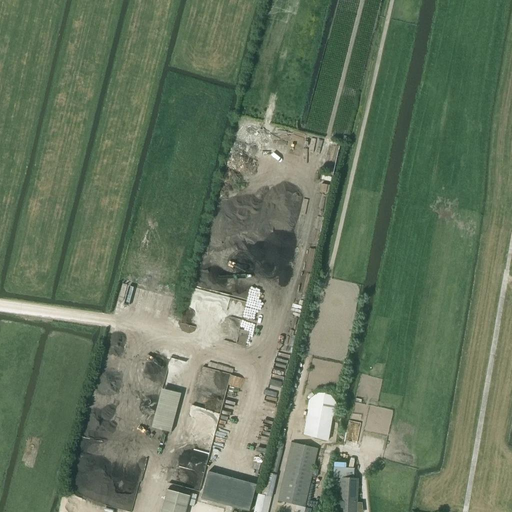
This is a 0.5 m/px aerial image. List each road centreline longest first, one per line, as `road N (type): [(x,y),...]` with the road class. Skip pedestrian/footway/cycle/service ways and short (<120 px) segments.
road 1 (track): [(465,511),(511,243)]
road 2 (unknown): [(174,445),(127,440),(115,447),(102,468),(96,511)]
